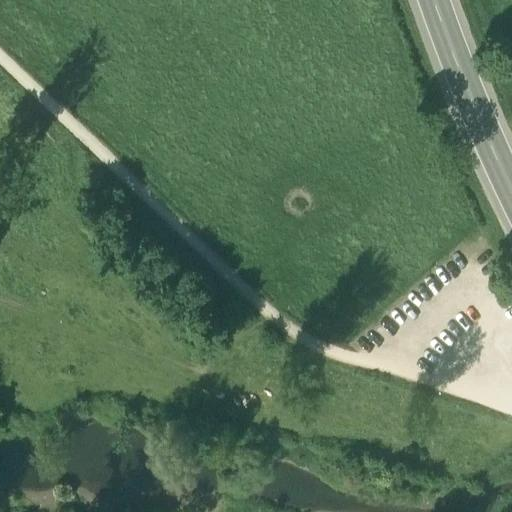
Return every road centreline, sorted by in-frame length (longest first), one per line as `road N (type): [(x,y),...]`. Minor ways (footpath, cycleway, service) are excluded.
road 1 (track): [(293,341),(0,56)]
road 2 (secondary): [(511,189),(436,0)]
